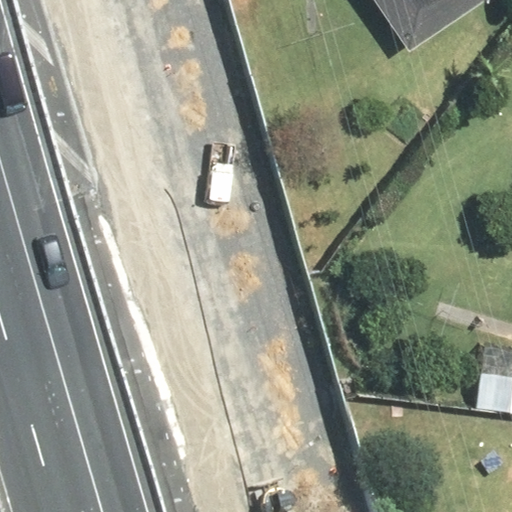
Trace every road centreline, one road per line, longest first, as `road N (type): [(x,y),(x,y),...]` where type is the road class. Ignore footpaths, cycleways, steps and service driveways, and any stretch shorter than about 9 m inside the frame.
road 1 (motorway): [(58,0),(252,511)]
road 2 (motorway): [(0,234),(80,511)]
